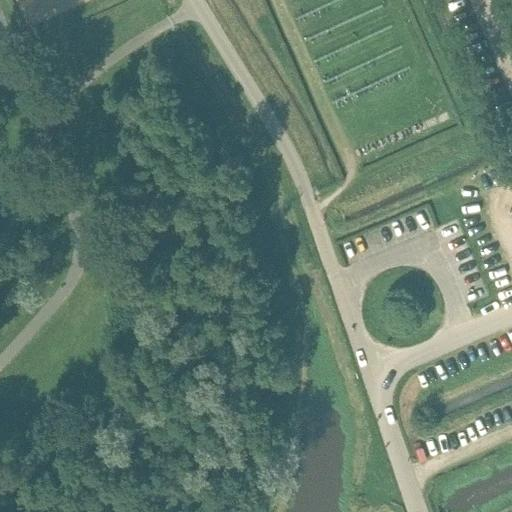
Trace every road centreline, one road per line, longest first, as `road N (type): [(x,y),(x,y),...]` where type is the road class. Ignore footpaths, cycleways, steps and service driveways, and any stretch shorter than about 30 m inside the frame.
road 1 (unclassified): [(368,376),(511,314)]
road 2 (unclassified): [(417,511),(368,376)]
